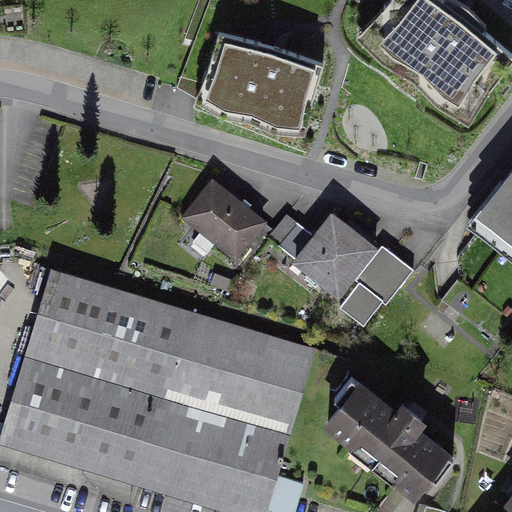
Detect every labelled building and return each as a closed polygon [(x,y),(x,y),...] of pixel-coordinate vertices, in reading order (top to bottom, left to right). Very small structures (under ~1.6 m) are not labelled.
[(511,60),(511,55),(438,0),(393,0),(362,41),(466,121),(511,60)] [(201,102),(301,133),(322,65),(222,34),(201,102)] [(511,246),(511,173),(476,220),(511,246)] [(262,223),(212,185),(186,218),(236,257),(262,223)] [(289,211),(270,234),(293,253),(312,230),(289,211)] [(343,298),(377,252),(333,219),(298,265),(343,298)] [(380,248),(377,252),(343,298),(374,321),(411,272),(380,248)] [(307,353),(43,272),(0,409),(0,440),(234,511),(258,511),(260,508),(272,511),(284,511),(294,483),(270,476),(307,353)] [(391,408),(355,379),(321,419),(416,496),(449,456),(415,428),(420,422),(396,402),(391,408)] [(511,511),(511,502),(503,511),(511,511)]
